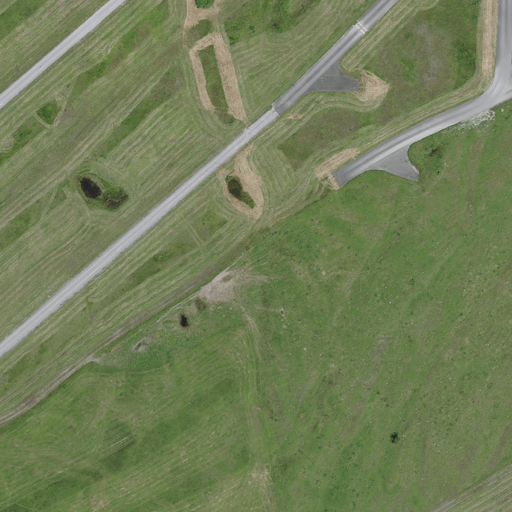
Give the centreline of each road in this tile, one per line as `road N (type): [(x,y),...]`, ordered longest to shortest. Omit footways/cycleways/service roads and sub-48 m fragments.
road 1 (track): [(386,0),(274,110),(0,350)]
road 2 (track): [(337,180),(511,88)]
road 3 (track): [(117,0),(0,99)]
